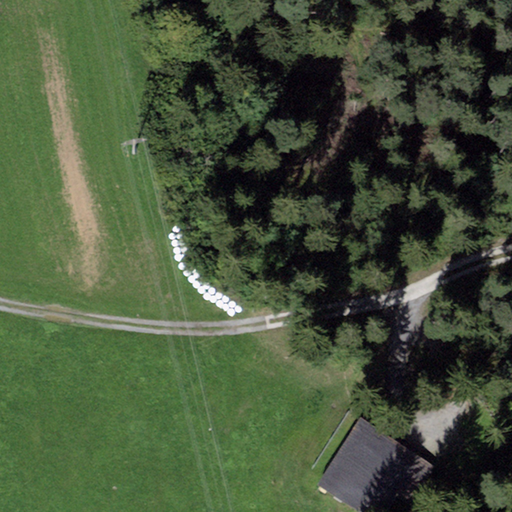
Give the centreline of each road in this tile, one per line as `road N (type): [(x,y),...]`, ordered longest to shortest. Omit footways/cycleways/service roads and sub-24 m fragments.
road 1 (track): [(379,303),(231,327),(143,327),(0,302)]
road 2 (track): [(511,253),(379,303),(399,375),(397,418)]
